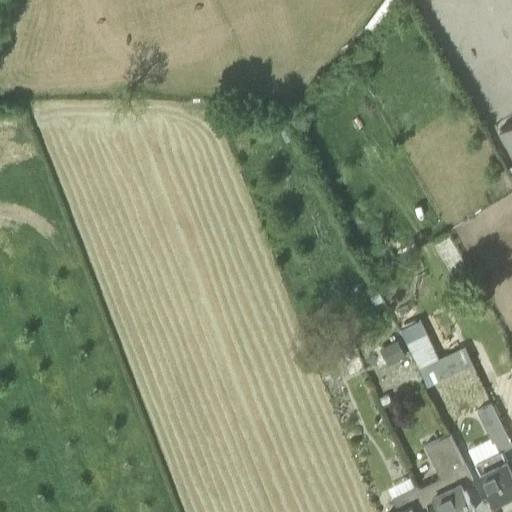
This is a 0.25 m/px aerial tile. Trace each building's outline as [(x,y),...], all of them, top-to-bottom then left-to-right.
[(239,130),(234,116),(222,121),(227,135),(239,130)] [(511,122),(499,130),(511,153),(511,122)] [(453,268),(467,261),(451,232),(437,240),(453,268)] [(423,361),(444,350),(432,328),(412,338),(423,361)] [(406,355),(397,338),(379,347),(388,364),(406,355)] [(353,354),(349,346),(341,349),(344,358),(353,354)] [(391,400),(388,393),(379,397),(382,404),(391,400)] [(481,472),(495,500),(511,491),(511,469),(507,459),(502,449),(511,443),(511,442),(492,403),(476,410),(497,451),(485,457),(490,467),(481,472)] [(441,476),(420,487),(426,501),(435,497),(442,511),(470,511),(475,510),(461,480),(459,481),(453,468),(464,463),(449,432),(425,444),(441,476)] [(426,501),(420,487),(418,488),(416,485),(393,497),(400,511),(418,511),(428,508),(425,502),(426,501)]
